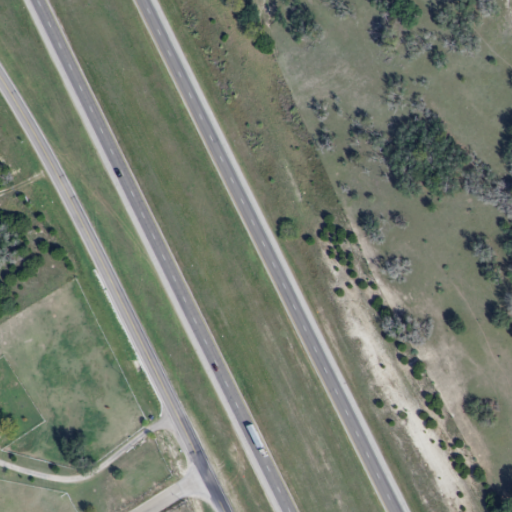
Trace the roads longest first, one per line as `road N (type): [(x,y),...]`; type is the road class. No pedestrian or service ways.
road 1 (motorway): [(402,511),(148,0)]
road 2 (motorway): [(37,0),(286,511)]
road 3 (tertiary): [(0,81),(58,171),(228,511)]
